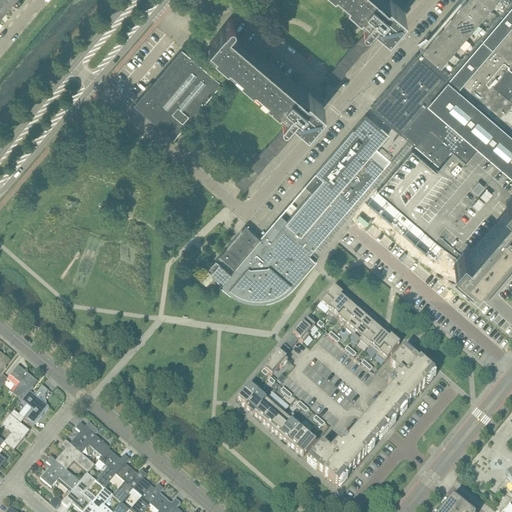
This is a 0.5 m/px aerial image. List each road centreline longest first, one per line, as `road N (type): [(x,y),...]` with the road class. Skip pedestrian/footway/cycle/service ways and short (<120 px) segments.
road 1 (residential): [(94,84),(249,208),(430,0)]
road 2 (unclassified): [(219,511),(81,394)]
road 3 (secondary): [(0,192),(94,84)]
road 4 (unclassified): [(434,473),(511,378)]
